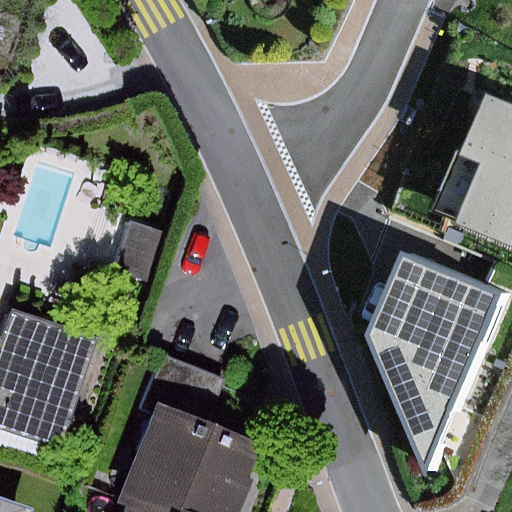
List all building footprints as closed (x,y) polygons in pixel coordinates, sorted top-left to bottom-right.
[(511,104),(483,92),(430,212),(511,247),(511,104)] [(511,312),(511,286),(416,245),(375,339),(437,486),(511,312)] [(0,422),(68,444),(105,332),(18,303),(8,331),(0,328),(0,422)] [(168,403),(223,423),(239,381),(175,356),(155,408),(164,414),(168,403)] [(136,488),(200,511),(246,511),(273,442),(223,423),(168,403),(164,414),(136,488)] [(127,511),(200,511),(136,488),(127,511)] [(0,511),(33,511),(34,510),(0,497),(0,511)]
